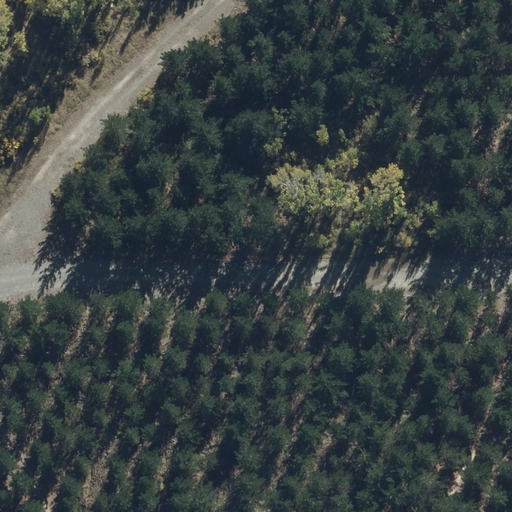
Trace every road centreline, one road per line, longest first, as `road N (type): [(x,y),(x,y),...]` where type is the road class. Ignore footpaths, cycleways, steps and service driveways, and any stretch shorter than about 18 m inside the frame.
road 1 (unclassified): [(0,279),(511,265)]
road 2 (track): [(19,273),(38,188),(215,0)]
